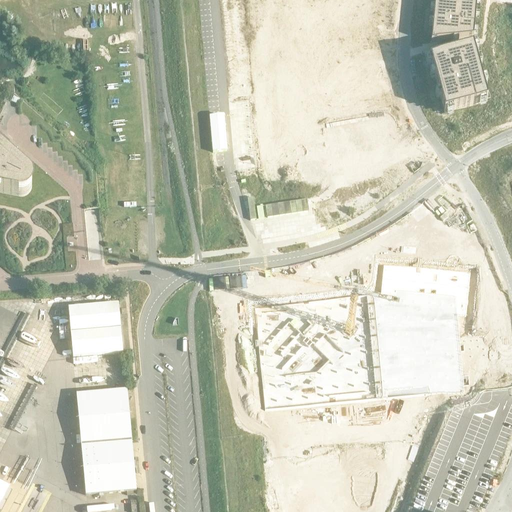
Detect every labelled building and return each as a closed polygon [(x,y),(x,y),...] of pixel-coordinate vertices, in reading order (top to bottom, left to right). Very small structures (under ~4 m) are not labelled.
[(438,56),(429,59),(444,114),(487,102),(472,47),(457,51),(458,41),(473,39),(476,0),(434,0),(431,43),(440,42),(438,56)] [(0,193),(19,197),(21,197),(22,197),(24,196),(25,196),(27,195),(28,194),(29,193),(30,192),(31,190),(31,188),(31,187),(31,186),(31,184),(31,183),(30,182),(30,180),(29,179),(28,178),(0,153),(0,151),(6,145),(0,139),(0,193)] [(380,296),(255,307),(264,412),(464,393),(464,387),(469,386),(468,377),(463,378),(461,360),(500,356),(500,355),(485,357),(484,350),(478,350),(478,342),(460,344),(457,317),(466,318),(470,275),(383,266),(380,296)] [(118,304),(68,309),(73,358),(123,353),(118,304)] [(132,442),(127,391),(76,395),(81,446),(132,442)] [(136,492),(132,442),(81,446),(85,496),(136,492)] [(0,504),(9,488),(0,483),(0,504)]
